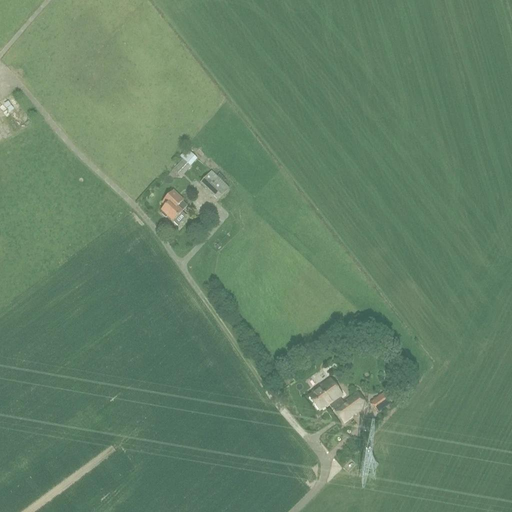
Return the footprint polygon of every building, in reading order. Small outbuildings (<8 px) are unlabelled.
[(180,157),(182,160),(173,170),(182,178),(191,168),(190,167),(197,160),(186,150),(180,157)] [(201,184),(218,201),(230,189),(212,173),(201,184)] [(166,207),(161,211),(173,223),(183,213),(182,212),(187,207),(183,202),(184,201),(173,192),(162,203),(166,207)] [(351,336),(348,332),(342,336),(345,340),(351,336)] [(343,423),(368,406),(358,393),(343,404),(339,399),(343,397),(331,380),(319,389),(319,390),(309,397),(319,412),(326,407),(327,408),(331,406),(343,423)] [(385,393),(370,403),(378,414),(392,403),(385,393)]
